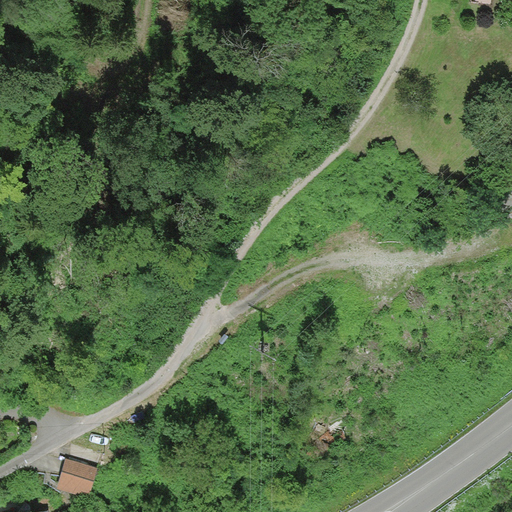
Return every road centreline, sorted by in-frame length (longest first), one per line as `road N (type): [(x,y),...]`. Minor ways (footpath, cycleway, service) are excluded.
road 1 (track): [(206,321),(228,262),(388,85),(417,0)]
road 2 (residential): [(0,472),(128,404),(176,362),(206,321)]
road 3 (track): [(144,0),(136,54),(115,69),(90,54),(76,0)]
road 4 (primary): [(511,430),(397,511)]
